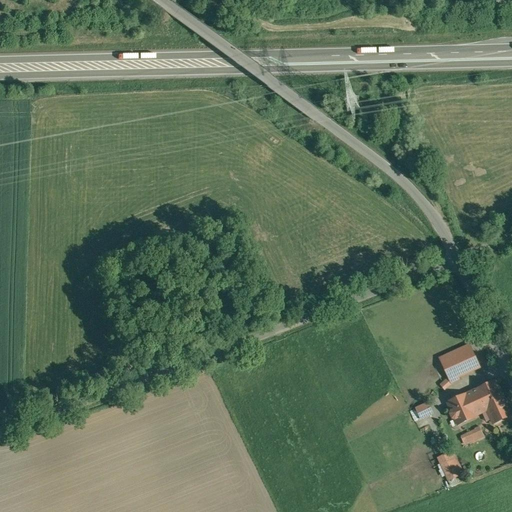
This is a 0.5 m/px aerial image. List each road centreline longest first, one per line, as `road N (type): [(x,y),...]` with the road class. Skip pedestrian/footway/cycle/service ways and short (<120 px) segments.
road 1 (trunk): [(0,66),(511,55)]
road 2 (unclassified): [(0,432),(457,263)]
road 3 (unclassified): [(457,263),(395,174),(159,0)]
road 4 (unclassified): [(511,379),(457,263)]
